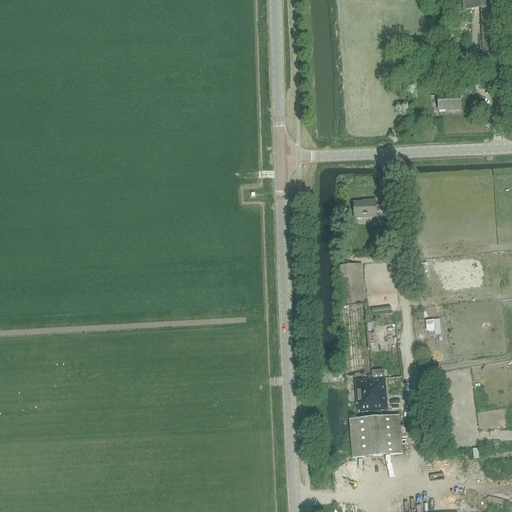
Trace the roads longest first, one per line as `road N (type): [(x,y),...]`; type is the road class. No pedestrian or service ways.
road 1 (unclassified): [(279,159),(294,511)]
road 2 (unclassified): [(279,159),(511,147)]
road 3 (unclassified): [(279,159),(274,0)]
